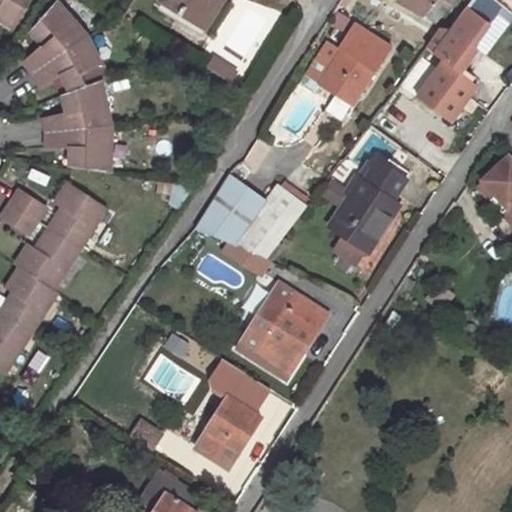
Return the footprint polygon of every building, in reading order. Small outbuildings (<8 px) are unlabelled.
[(0,0),(0,18),(14,26),(30,0),(0,0)] [(32,72),(85,34),(55,0),(29,29),(42,44),(24,61),(27,65),(32,72)] [(211,0),(198,22),(162,0),(161,0),(156,7),(200,36),(221,0),(211,0)] [(162,0),(198,22),(211,0),(162,0)] [(398,0),(398,1),(423,17),(425,15),(435,22),(451,2),(452,0),(398,0)] [(441,29),(426,49),(442,60),(416,97),(450,122),(476,86),(460,73),(477,48),(472,45),(488,22),(467,7),(451,30),(441,29)] [(341,49),(320,82),(319,84),(352,106),(390,47),(355,25),(339,48),(341,49)] [(108,76),(85,34),(32,72),(36,78),(39,83),(61,74),(70,90),(101,79),(108,76)] [(311,76),(320,82),(341,49),(339,48),(331,43),(311,76)] [(111,124),(101,79),(70,90),(62,93),(66,112),(43,117),(45,123),(46,131),(111,124)] [(111,171),(111,124),(46,131),(46,137),(46,145),(70,147),(70,165),(111,171)] [(511,156),(497,169),(484,181),(486,183),(508,208),(504,212),(511,221),(511,156)] [(407,178),(381,160),(375,168),(367,181),(361,177),(359,175),(351,186),(356,190),(352,196),(330,228),(343,237),(335,250),(355,263),(364,251),(366,253),(400,203),(393,198),(407,178)] [(370,165),(361,177),(367,181),(375,168),(370,165)] [(195,227),(234,244),(266,203),(227,178),(195,227)] [(61,206),(48,227),(79,247),(106,205),(68,181),(55,202),(61,206)] [(284,182),(279,188),(303,205),(307,199),(284,182)] [(508,208),(486,183),(481,187),(504,212),(508,208)] [(356,190),(351,186),(346,193),(352,196),(356,190)] [(266,203),(234,244),(264,257),(266,258),(278,243),(305,207),(303,205),(279,188),(277,187),(266,203)] [(15,196),(11,202),(36,219),(44,207),(19,190),(15,196)] [(36,219),(11,202),(7,209),(2,216),(28,231),(36,219)] [(19,266),(53,288),(79,247),(48,227),(35,247),(29,243),(15,263),(19,266)] [(280,245),(278,243),(266,258),(269,260),(280,245)] [(264,257),(234,244),(230,255),(258,269),(264,257)] [(269,260),(272,262),(283,247),(280,245),(269,260)] [(12,292),(0,311),(0,313),(29,332),(56,290),(53,288),(19,266),(5,287),(12,292)] [(255,360),(260,352),(290,371),(328,315),(280,284),(238,348),(255,360)] [(441,315),(453,324),(460,313),(449,305),(441,315)] [(29,332),(0,313),(0,369),(4,372),(29,332)] [(260,352),(255,360),(285,380),(290,371),(260,352)] [(196,448),(228,469),(261,418),(244,407),(250,397),(233,387),(206,431),(196,448)] [(488,405),(495,411),(501,405),(493,399),(488,405)] [(142,421),(132,436),(153,449),(162,434),(142,421)] [(184,440),(196,448),(206,431),(195,424),(184,440)] [(195,511),(189,508),(197,495),(159,471),(141,501),(155,510),(154,511),(195,511)] [(8,494),(33,510),(43,495),(18,479),(8,494)] [(154,511),(155,510),(141,501),(134,511),(154,511)]
